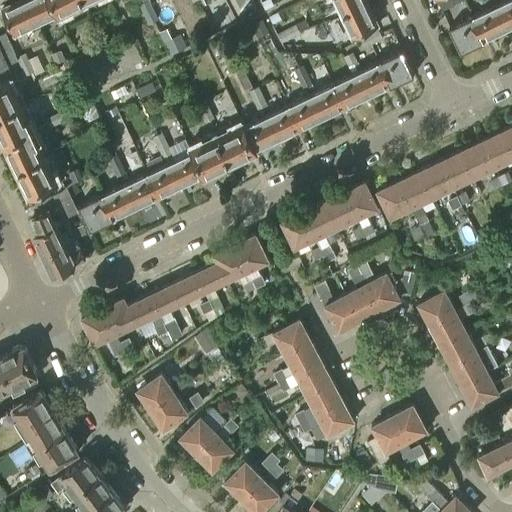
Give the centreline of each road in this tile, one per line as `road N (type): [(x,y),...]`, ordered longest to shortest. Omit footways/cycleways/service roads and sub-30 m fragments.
road 1 (residential): [(36,300),(452,106)]
road 2 (residential): [(185,511),(155,484),(78,375),(36,300)]
road 3 (residential): [(497,511),(472,479),(425,369)]
